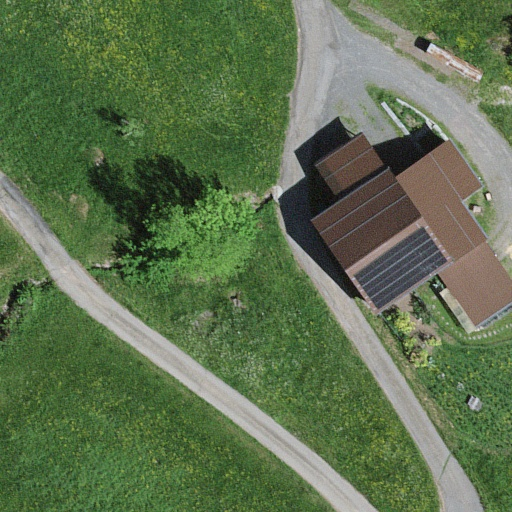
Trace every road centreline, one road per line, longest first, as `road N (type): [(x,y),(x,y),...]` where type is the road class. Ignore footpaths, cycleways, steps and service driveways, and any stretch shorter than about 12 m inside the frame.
road 1 (track): [(467,511),(284,210),(305,101),(297,0)]
road 2 (track): [(0,179),(71,278),(351,511)]
